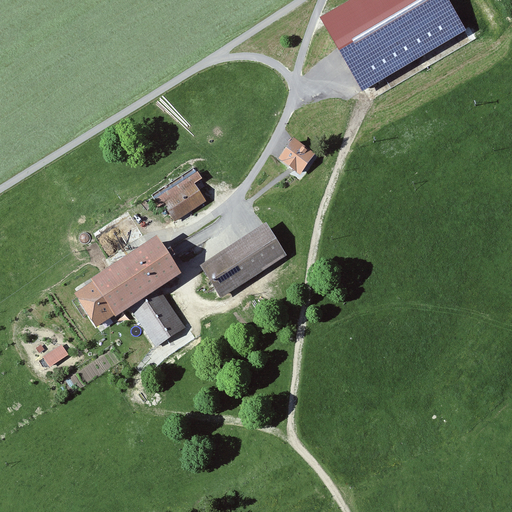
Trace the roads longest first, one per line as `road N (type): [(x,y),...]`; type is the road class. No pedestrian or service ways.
road 1 (track): [(363,89),(329,195),(294,375),(290,444)]
road 2 (unclassified): [(0,190),(300,0)]
road 3 (track): [(148,368),(185,410),(276,430),(344,511)]
